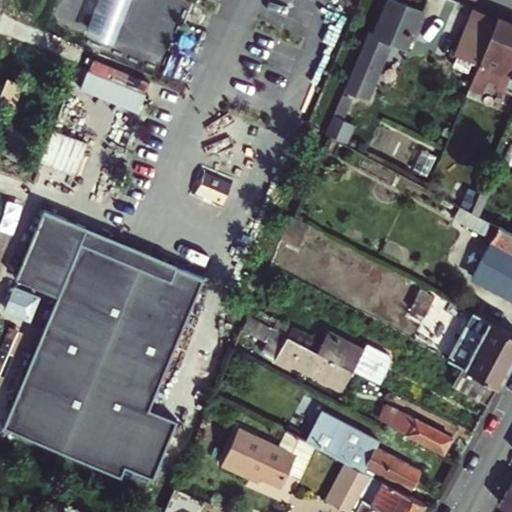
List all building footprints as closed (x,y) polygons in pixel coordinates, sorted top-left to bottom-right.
[(118,43),(130,0),(98,0),(89,35),(118,43)] [(387,0),(372,39),(368,37),(345,92),(365,101),(389,44),(405,50),(422,11),(395,0),(387,0)] [(511,23),(498,18),(493,30),(479,66),(473,79),(470,88),(481,93),(487,78),(497,82),(496,86),(511,92),(511,23)] [(458,57),(479,66),(493,30),(473,21),(458,57)] [(343,96),(335,116),(345,121),(349,113),(345,110),(351,99),(343,96)] [(345,121),(335,116),(328,134),(345,143),(354,125),(345,121)] [(480,216),(491,190),(483,186),(472,212),(480,216)] [(461,206),(455,218),(465,223),(471,212),(461,206)] [(85,226),(43,209),(15,278),(56,295),(79,239),(85,226)] [(471,212),(465,223),(485,233),(491,222),(480,216),(472,212),(471,212)] [(292,215),(282,238),(290,242),(299,247),(310,224),(292,215)] [(485,233),(494,237),(499,227),(491,222),(485,233)] [(511,233),(499,227),(494,237),(474,275),(511,295),(511,233)] [(169,276),(79,239),(56,295),(1,426),(120,475),(124,465),(152,477),(172,428),(144,416),(203,276),(182,267),(174,264),(169,276)] [(299,247),(290,242),(281,263),(290,268),(299,247)] [(421,287),(411,307),(425,315),(435,295),(421,287)] [(257,318),(286,333),(291,325),(261,310),(257,318)] [(511,361),(511,330),(474,310),(461,334),(511,361)] [(250,314),(244,326),(271,341),(280,345),(286,333),(257,318),(250,314)] [(286,333),(352,368),(382,383),(392,361),(391,358),(365,344),(362,350),(327,331),(319,344),(309,339),(312,334),(291,323),(291,325),(286,333)] [(455,331),(447,326),(444,331),(452,336),(455,331)] [(280,345),(271,341),(265,352),(292,366),(294,361),(343,387),(352,368),(286,333),(280,345)] [(468,369),(500,386),(511,362),(511,361),(461,334),(448,358),(468,369)] [(365,344),(391,358),(390,353),(366,341),(365,344)] [(468,369),(458,386),(489,403),(490,404),(500,386),(468,369)] [(390,425),(445,453),(453,438),(394,407),(391,412),(396,414),(390,425)] [(347,461),(374,475),(409,493),(421,471),(377,447),(380,441),(322,411),(307,440),(321,447),(347,461)] [(282,449),(242,428),(223,464),(252,479),(254,474),(282,489),(290,475),(302,482),(321,447),(307,440),(298,435),(291,431),(282,449)] [(348,511),(354,511),(355,511),(374,475),(347,461),(326,500),(348,511)] [(374,475),(355,511),(357,511),(421,511),(427,502),(409,493),(374,475)]
